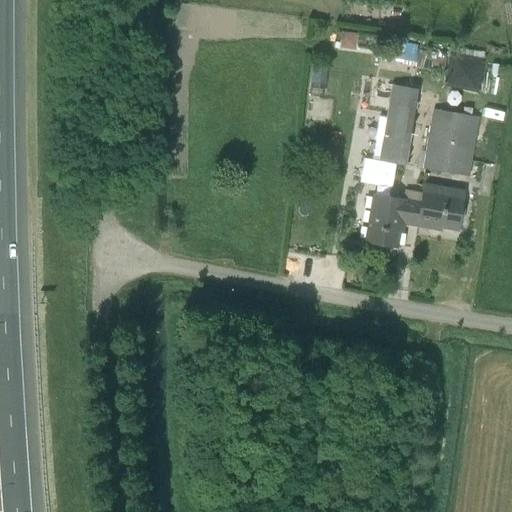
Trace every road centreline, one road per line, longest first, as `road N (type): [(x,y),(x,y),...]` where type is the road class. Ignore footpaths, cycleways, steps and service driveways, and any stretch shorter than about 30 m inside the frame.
road 1 (unclassified): [(108,253),(511,327)]
road 2 (motorway): [(9,511),(0,335)]
